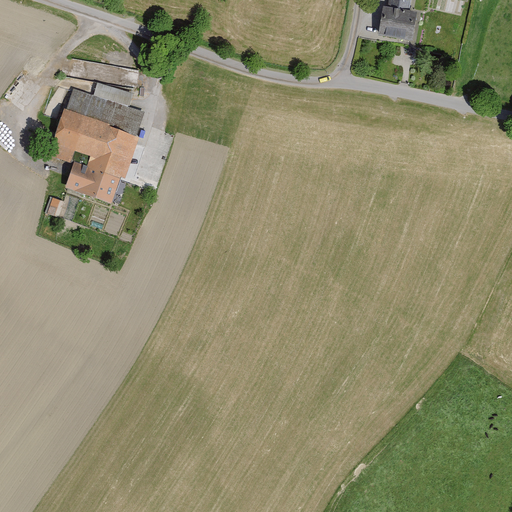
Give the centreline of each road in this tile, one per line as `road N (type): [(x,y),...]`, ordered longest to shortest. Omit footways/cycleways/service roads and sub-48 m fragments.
road 1 (residential): [(52,0),(275,77),(368,86),(511,116)]
road 2 (unknown): [(178,44),(121,201)]
